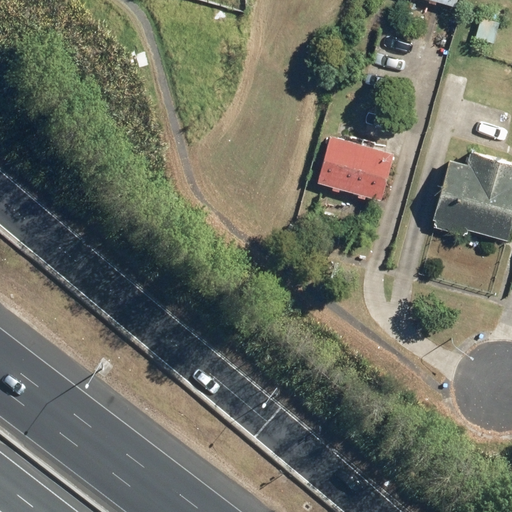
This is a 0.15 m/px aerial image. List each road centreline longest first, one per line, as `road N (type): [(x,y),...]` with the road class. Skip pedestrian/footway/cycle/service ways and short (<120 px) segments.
road 1 (motorway): [(0,195),(378,511)]
road 2 (motorway): [(0,380),(171,511)]
